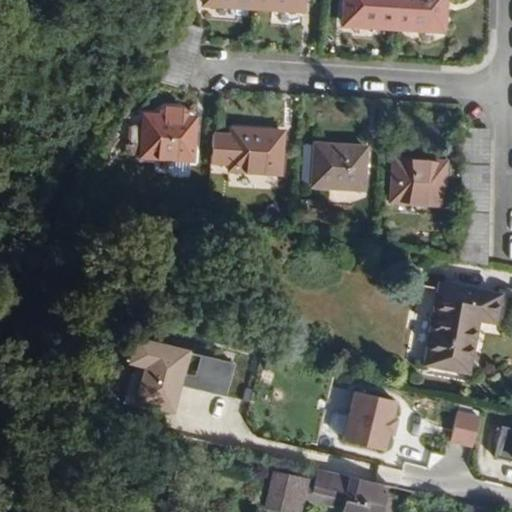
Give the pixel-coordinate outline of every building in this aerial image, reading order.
[(258,8),(258,0),(207,0),(208,5),(258,8)] [(307,12),(308,0),(258,0),(258,8),(307,12)] [(400,29),(401,0),(350,0),(349,26),(400,29)] [(448,33),(449,0),(401,0),(400,29),(448,33)] [(190,85),(206,27),(181,21),(165,79),(190,85)] [(196,160),(198,118),(191,118),(191,113),(186,108),(170,108),(164,112),(164,116),(148,116),(148,127),(134,127),(133,147),(146,148),(146,158),(173,159),(172,172),(175,176),(194,177),(194,160),(196,160)] [(285,175),(286,133),(238,130),(238,135),(219,135),(216,166),(235,166),(235,172),(285,175)] [(489,269),(492,131),(465,131),(463,264),(489,269)] [(366,190),(368,149),(319,146),(316,187),(366,190)] [(146,158),(146,148),(133,147),(133,157),(146,158)] [(445,206),(447,163),(397,161),(395,203),(445,206)] [(477,319),(481,293),(422,282),(408,362),(450,369),(459,316),(477,319)] [(182,353),(123,339),(118,362),(128,364),(125,374),(123,374),(115,404),(136,409),(137,404),(164,411),(170,384),(168,383),(170,374),(177,376),(182,353)] [(374,451),(386,403),(347,393),(335,441),(374,451)] [(476,417),(455,411),(447,442),(468,447),(476,417)] [(511,429),(501,426),(493,458),(511,462),(511,429)] [(173,507),(185,463),(151,453),(139,498),(173,507)] [(373,489),(375,480),(311,465),(307,484),(294,481),(296,473),(269,467),(260,504),(288,510),(292,494),(303,496),(302,502),(319,506),(320,500),(337,504),(335,511),(376,511),(382,491),(373,489)] [(382,491),(384,482),(375,480),(373,489),(382,491)] [(487,511),(489,507),(460,500),(457,511),(487,511)]
